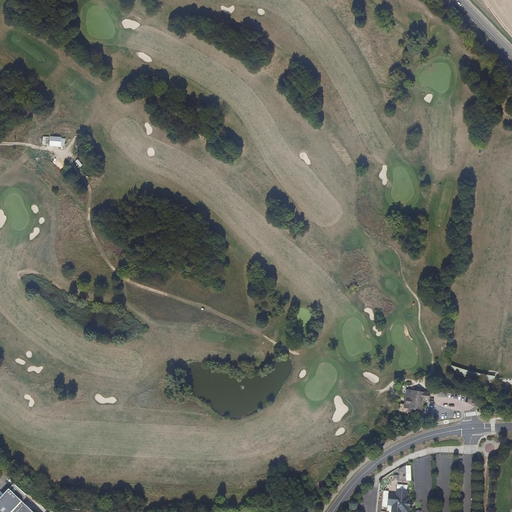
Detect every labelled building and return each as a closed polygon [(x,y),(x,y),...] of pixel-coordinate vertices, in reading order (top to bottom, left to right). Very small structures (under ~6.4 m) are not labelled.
[(61,137),(50,136),(49,146),(61,146),(61,138),(61,137)] [(467,376),(469,370),(451,365),(449,371),(467,376)] [(429,392),(413,389),(411,400),(409,408),(410,408),(409,412),(416,413),(417,409),(422,410),(424,399),(427,399),(429,392)] [(388,491),(383,491),(380,507),(386,508),(386,511),(388,511),(408,511),(411,496),(407,496),(408,491),(396,489),(395,494),(388,493),(388,491)] [(31,511),(9,490),(0,499),(0,511),(31,511)]
